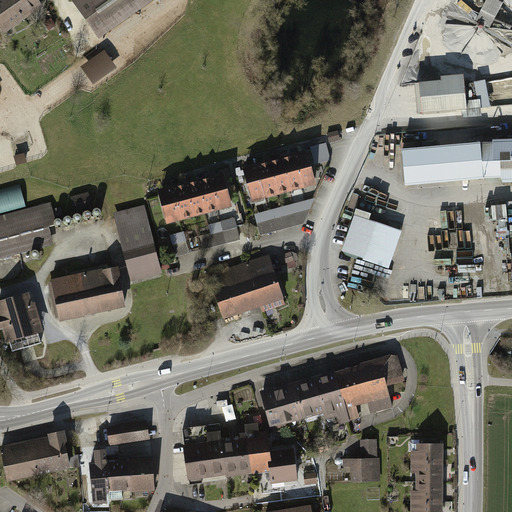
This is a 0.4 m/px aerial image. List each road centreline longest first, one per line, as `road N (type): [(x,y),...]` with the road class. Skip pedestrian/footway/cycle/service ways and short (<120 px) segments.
road 1 (residential): [(331,334),(322,243),(424,0)]
road 2 (residential): [(164,408),(383,341)]
road 3 (primary): [(157,379),(331,334)]
road 4 (primary): [(0,418),(157,379)]
road 5 (track): [(168,0),(134,33),(96,43),(76,27),(63,0)]
road 6 (primary): [(331,334),(465,312)]
road 7 (tertiary): [(472,511),(469,380)]
